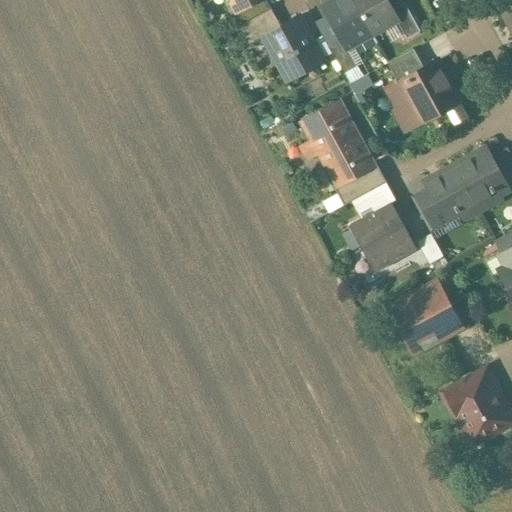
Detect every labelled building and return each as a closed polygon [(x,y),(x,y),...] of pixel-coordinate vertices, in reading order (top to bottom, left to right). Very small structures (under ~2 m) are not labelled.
[(231,0),(244,22),(238,25),(239,26),(240,26),(240,25),(271,8),(266,0),(231,0)] [(353,0),(335,0),(323,7),(340,38),(345,47),(347,46),(371,32),(353,0)] [(387,0),(353,0),(371,32),(396,19),(397,18),(393,9),(387,0)] [(420,30),(405,2),(393,9),(397,18),(396,19),(407,38),(420,30)] [(271,8),(240,25),(240,26),(250,43),(264,36),(263,35),(280,25),(271,8)] [(280,25),(263,35),(264,36),(288,80),(323,60),(298,15),(280,25)] [(345,47),(340,38),(328,45),(344,73),(357,65),(347,46),(345,47)] [(414,48),(387,62),(398,82),(425,68),(414,48)] [(425,68),(398,82),(420,121),(459,99),(437,61),(425,68)] [(338,104),(305,123),(342,191),(352,185),(375,172),(369,162),(338,104)] [(511,155),(507,146),(490,156),(504,182),(508,179),(511,180),(511,155)] [(486,149),(456,166),(480,209),(499,198),(494,187),(504,182),(490,156),(486,149)] [(386,181),(374,159),(369,162),(375,172),(352,185),(358,196),(365,192),(386,181)] [(456,166),(426,182),(430,189),(444,215),(454,209),(460,220),(480,209),(456,166)] [(386,181),(365,192),(375,210),(391,201),(392,202),(396,200),(386,181)] [(430,189),(412,199),(426,224),(444,215),(430,189)] [(328,199),(332,211),(350,205),(346,193),(328,199)] [(375,210),(349,225),(351,227),(355,225),(365,244),(361,247),(363,249),(367,246),(378,267),(374,269),(375,271),(417,248),(392,202),(391,201),(375,210)] [(511,230),(494,240),(501,254),(511,247),(511,230)] [(431,233),(417,240),(430,263),(444,255),(431,233)] [(511,247),(501,254),(500,254),(506,264),(505,267),(499,271),(508,287),(511,284),(511,247)] [(435,290),(400,310),(417,342),(453,322),(435,290)] [(488,393),(478,376),(454,389),(463,406),(460,414),(474,439),(490,430),(492,425),(507,417),(493,390),(488,393)]
